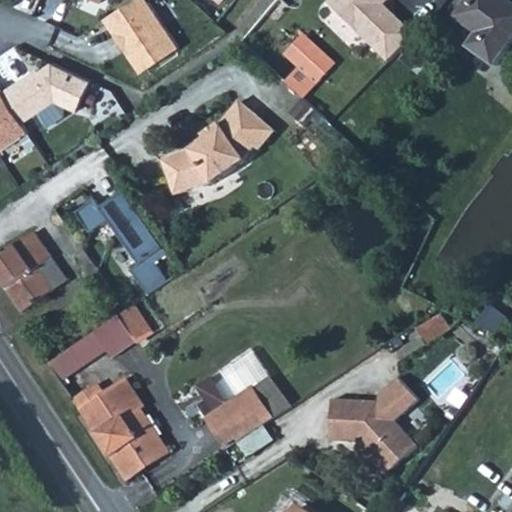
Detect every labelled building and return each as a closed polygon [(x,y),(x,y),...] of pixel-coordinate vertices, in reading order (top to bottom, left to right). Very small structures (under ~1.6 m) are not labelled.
[(150,0),(127,0),(104,16),(114,31),(117,29),(129,47),(127,49),(142,72),(181,47),(150,0)] [(393,0),(331,0),(328,4),(389,65),(414,34),(387,7),(393,0)] [(479,31),(469,44),(476,49),(511,5),(511,1),(510,0),(467,0),(456,15),(479,31)] [(511,5),(476,49),(494,62),(511,37),(511,5)] [(324,84),(342,58),(309,36),(291,62),(324,84)] [(19,80),(4,90),(24,121),(40,111),(49,125),(67,114),(65,103),(79,109),(92,78),(54,61),(21,83),(19,80)] [(1,84),(0,84),(0,149),(30,130),(24,121),(4,90),(1,84)] [(257,144),(249,137),(265,119),(242,100),(223,123),(207,134),(209,138),(190,152),(163,161),(176,193),(213,181),(214,183),(247,160),(246,158),(257,144)] [(265,119),(249,137),(257,144),(263,148),(278,130),(265,119)] [(96,199),(77,211),(91,231),(109,218),(139,263),(132,268),(149,293),(168,280),(155,261),(167,253),(125,189),(100,205),(96,199)] [(40,272),(53,262),(31,230),(0,251),(0,280),(21,312),(52,291),(40,272)] [(496,300),(476,322),(496,333),(506,317),(496,300)] [(439,312),(416,327),(427,343),(449,328),(439,312)] [(110,354),(134,339),(118,314),(50,362),(61,380),(106,348),(110,354)] [(332,397),(329,439),(358,441),(365,449),(364,455),(379,472),(385,472),(417,445),(394,420),(419,399),(399,376),(378,394),(378,400),(332,397)] [(138,438),(120,409),(139,397),(125,377),(105,390),(99,382),(73,399),(110,457),(138,438)] [(212,378),(200,386),(215,408),(227,400),(216,384),(212,378)] [(272,417),(253,389),(207,419),(226,447),(272,417)] [(138,438),(157,425),(139,397),(120,409),(138,438)] [(157,425),(138,438),(153,459),(172,447),(157,425)] [(124,479),(153,459),(138,438),(110,457),(124,479)]
